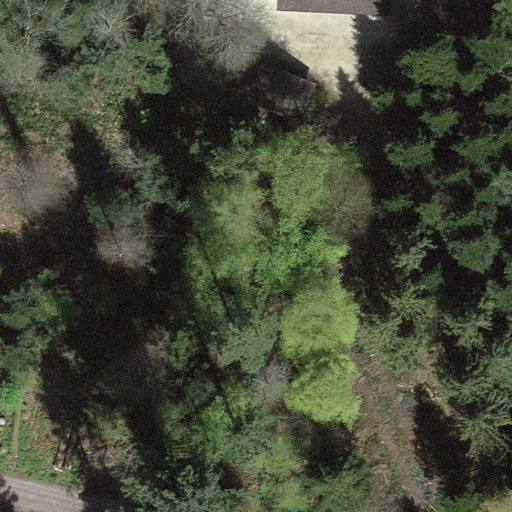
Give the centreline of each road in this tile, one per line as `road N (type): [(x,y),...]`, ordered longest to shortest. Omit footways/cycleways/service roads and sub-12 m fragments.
road 1 (track): [(207,0),(264,35),(426,40)]
road 2 (track): [(0,484),(118,511)]
